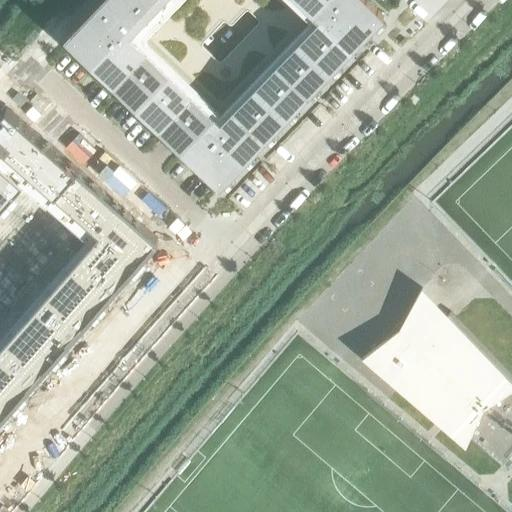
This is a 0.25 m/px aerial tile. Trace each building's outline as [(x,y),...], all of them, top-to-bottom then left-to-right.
[(368,0),(103,0),(68,37),(222,185),(224,182),(231,175),(246,160),(253,153),(268,137),(275,130),(289,115),(296,108),(311,92),(332,70),(333,70),(339,63),(376,25),(383,18),(385,16),(368,0)] [(13,98),(21,106),(27,101),(19,93),(13,98)] [(37,94),(31,100),(38,106),(44,100),(37,94)] [(8,105),(0,114),(0,416),(156,239),(42,136),(8,105)] [(511,455),(511,372),(452,311),(443,320),(420,297),(425,288),(424,288),(409,315),(408,313),(387,338),(389,339),(365,357),(366,358),(374,352),(510,469),(511,466),(511,458),(510,457),(511,455)]
